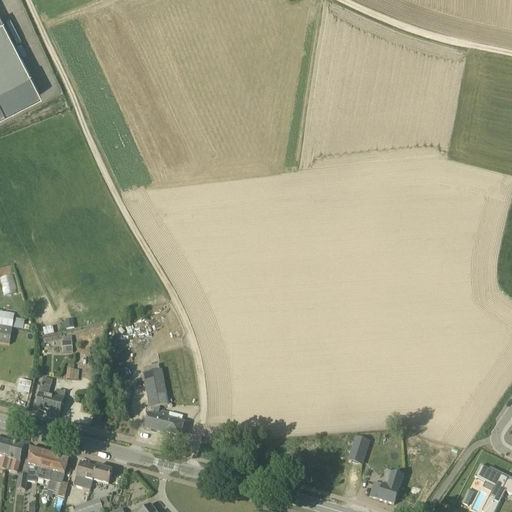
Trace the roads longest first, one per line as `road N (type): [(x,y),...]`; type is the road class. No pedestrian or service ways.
road 1 (track): [(26,0),(91,148),(186,327),(202,418),(194,459)]
road 2 (track): [(342,0),(429,36),(511,55)]
road 3 (secondary): [(336,511),(165,466)]
road 4 (secondary): [(165,466),(0,421)]
